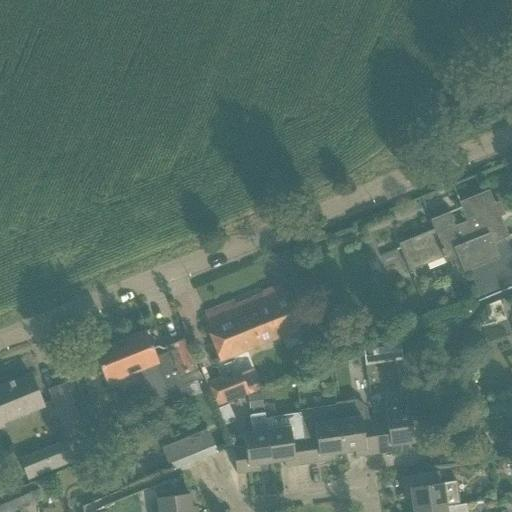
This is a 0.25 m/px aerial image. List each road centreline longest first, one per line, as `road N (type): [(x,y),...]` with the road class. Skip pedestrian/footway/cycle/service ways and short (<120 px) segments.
road 1 (residential): [(0,340),(511,135)]
road 2 (residential): [(370,511),(367,488),(240,511)]
